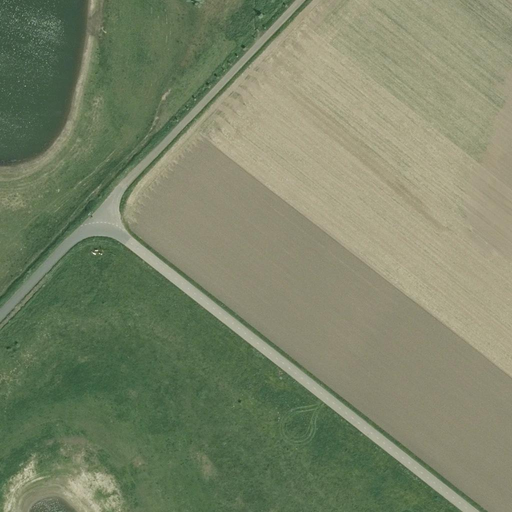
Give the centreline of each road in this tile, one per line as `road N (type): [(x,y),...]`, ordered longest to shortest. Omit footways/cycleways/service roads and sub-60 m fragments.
road 1 (unclassified): [(472,511),(133,244),(99,228)]
road 2 (unclassified): [(99,228),(125,183),(302,0)]
road 3 (unclassified): [(99,228),(70,242),(0,316)]
